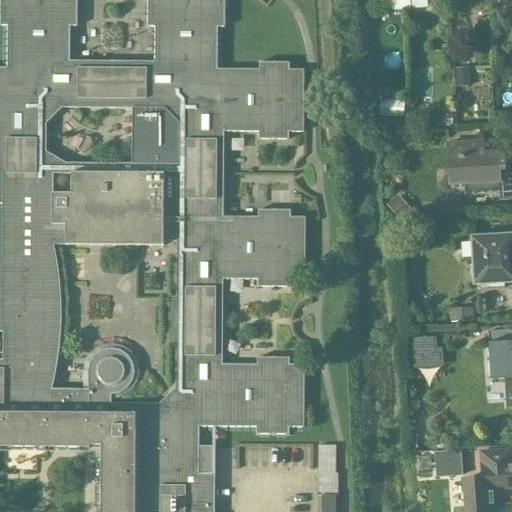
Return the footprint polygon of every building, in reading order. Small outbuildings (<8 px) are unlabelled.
[(0,332),(4,332),(4,338),(0,337),(0,354),(3,354),(3,360),(0,359),(0,447),(90,448),(90,446),(102,446),(101,511),(211,511),(212,489),(212,487),(212,447),(200,447),(200,427),(258,427),(258,435),(290,435),(290,428),(305,428),(305,365),(290,365),(290,358),(258,358),(258,365),(223,365),(224,280),(259,280),(258,287),(291,287),(291,280),(306,280),(306,218),(291,218),(291,210),(259,210),(259,217),(224,217),(225,132),(259,132),(259,139),(289,140),(289,132),(304,133),(305,70),(290,70),(290,63),(260,63),(260,70),(218,70),(218,28),(225,28),(225,0),(148,0),(148,27),(156,27),(155,62),(70,61),(71,27),(78,27),(77,0),(0,0),(1,26),(8,26),(8,68),(0,67),(0,332)] [(380,117),(406,116),(405,97),(379,98),(380,117)] [(483,142),(448,144),(450,186),(498,183),(499,201),(511,199),(511,158),(504,159),(503,153),(483,155),(483,142)] [(474,271),(472,273),(472,276),(475,279),(475,285),(490,284),(490,289),(504,288),(504,283),(511,282),(511,235),(472,238),(474,271)] [(511,330),(489,331),(492,379),(511,377),(511,330)] [(435,337),(411,338),(412,368),(442,367),(441,348),(435,348),(435,337)] [(511,459),(511,450),(482,452),(483,479),(462,480),(464,509),(455,510),(455,511),(498,511),(497,490),(511,488),(511,459)] [(336,511),(337,495),(323,495),(322,511),(336,511)]
